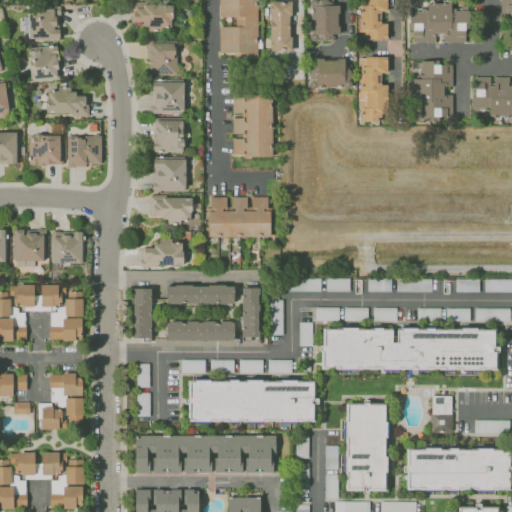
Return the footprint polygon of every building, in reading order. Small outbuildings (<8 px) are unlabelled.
[(256,0),(218,0),(218,16),(235,16),(235,26),(218,26),(218,52),(236,52),(236,57),(257,57),(256,0)] [(309,0),(309,40),(329,40),(329,34),(338,34),(338,0),(309,0)] [(386,37),(386,23),(379,23),(378,10),(386,10),(386,0),(359,0),(360,38),(386,37)] [(511,0),(499,0),(500,15),(511,15),(511,0)] [(289,1),(269,1),(270,50),(290,50),(289,1)] [(172,4),(130,2),(130,21),(145,21),(145,27),(171,28),(172,4)] [(466,41),(466,10),(450,10),(450,2),(426,3),(426,10),(408,11),(408,30),(412,29),(412,41),(435,41),(434,32),(442,32),(442,41),(466,41)] [(24,12),(24,39),(57,38),(57,11),(24,12)] [(147,74),(176,73),(175,41),(146,42),(147,74)] [(58,78),(57,45),(27,46),(28,79),(58,78)] [(386,56),(359,56),(359,121),(379,121),(379,113),(386,113),(387,84),(379,84),(379,72),(386,72),(386,56)] [(309,85),(344,84),(344,58),(309,59),(309,85)] [(451,117),(452,94),(445,94),(445,86),(451,86),(451,72),(445,72),(445,61),(417,60),(417,78),(411,78),(411,116),(451,117)] [(471,109),(488,110),(488,113),(511,113),(511,85),(507,85),(507,76),(491,75),(491,77),(472,76),(471,109)] [(151,112),(183,112),(183,81),(152,80),(151,112)] [(0,112),(8,111),(4,81),(0,81),(0,112)] [(75,95),(75,89),(45,89),(46,113),(86,112),(85,95),(75,95)] [(271,156),(271,94),(232,94),(232,115),(232,133),(241,133),(241,138),(232,138),(232,156),(271,156)] [(183,118),(153,117),(153,150),(182,151),(183,118)] [(0,163),(16,164),(17,131),(0,131),(0,163)] [(59,134),(27,134),(28,164),(60,164),(59,134)] [(100,164),(100,134),(66,134),(66,165),(100,164)] [(185,158),(153,157),(152,189),(184,190),(185,158)] [(191,196),(152,195),(151,218),(190,219),(191,196)] [(269,236),(268,196),(248,196),(230,196),(230,206),(225,206),(225,196),(209,196),(209,206),(206,206),(207,237),(269,236)] [(11,229),(12,260),(44,260),(44,229),(23,230),(23,229),(11,229)] [(50,263),(82,262),(82,230),(50,231),(50,263)] [(182,266),(182,242),(172,242),(172,238),(155,238),(155,246),(140,246),(140,265),(182,266)] [(320,279),(288,278),(287,291),(320,291),(320,279)] [(349,278),(325,278),(325,291),(349,291),(349,278)] [(367,291),(391,291),(391,278),(368,278),(367,291)] [(511,291),(511,278),(484,279),(484,292),(511,291)] [(396,291),(431,291),(431,279),(396,279),(396,291)] [(479,279),(455,279),(455,291),(478,292),(479,279)] [(166,304),(233,302),(233,283),(165,285),(166,304)] [(34,285),(9,284),(9,295),(13,295),(13,306),(33,306),(34,285)] [(59,285),(41,284),(40,305),(59,306),(59,285)] [(151,337),(150,287),(132,287),(133,338),(151,337)] [(258,287),(241,287),(240,336),(257,337),(258,287)] [(0,340),(12,340),(12,325),(25,325),(24,309),(10,309),(9,291),(0,291),(0,340)] [(49,339),(81,340),(82,291),(66,291),(66,307),(57,307),(57,312),(49,312),(49,339)] [(282,299),(269,299),(269,334),(282,334),(282,299)] [(467,306),(453,310),(455,320),(470,316),(467,306)] [(338,307),(315,307),(315,320),(338,320),(338,307)] [(343,320),(367,320),(367,307),(343,307),(343,320)] [(372,320),(396,320),(396,307),(373,307),(372,320)] [(440,320),(440,308),(417,307),(417,319),(440,320)] [(509,308),(474,308),(474,321),(509,321),(509,308)] [(165,339),(233,339),(233,321),(166,320),(165,339)] [(311,346),(312,322),(299,322),(298,345),(311,346)] [(13,327),(13,340),(26,340),(25,326),(13,327)] [(321,368),(496,369),(496,345),(494,345),(494,328),(396,328),(396,341),(392,341),(392,328),(322,328),(321,368)] [(204,359),(181,359),(181,372),(204,372),(204,359)] [(233,360),(210,359),(209,370),(232,371),(233,360)] [(262,360),(238,359),(238,372),(262,372),(262,360)] [(291,360),(268,359),(268,372),(290,373),(291,360)] [(149,386),(148,363),(136,363),(136,387),(149,386)] [(0,395),(13,396),(13,389),(25,389),(25,373),(0,372),(0,395)] [(41,428),(66,428),(66,422),(81,422),(81,373),(50,373),(49,406),(41,406),(41,428)] [(314,421),(314,380),(188,380),(188,421),(314,421)] [(149,415),(149,392),(136,393),(136,416),(149,415)] [(451,395),(430,395),(431,432),(452,431),(451,395)] [(29,413),(29,402),(13,402),(13,414),(29,413)] [(346,404),(345,491),(385,492),(386,404),(346,404)] [(509,420),(474,420),(474,432),(509,432),(509,420)] [(274,473),(274,436),(135,435),(134,472),(274,473)] [(295,457),(308,458),(308,444),(295,444),(295,457)] [(337,446),(325,446),(324,469),(337,469),(337,446)] [(508,489),(508,449),(406,448),(405,489),(508,489)] [(0,507),(25,508),(26,480),(16,480),(17,474),(33,474),(33,475),(59,475),(59,480),(50,480),(49,506),(82,507),(83,459),(65,459),(65,452),(37,452),(37,453),(10,452),(9,460),(0,459),(0,507)] [(307,492),(309,463),(299,463),(298,492),(307,492)] [(325,498),(337,497),(337,474),(324,474),(325,498)] [(134,490),(134,511),(198,511),(198,489),(134,490)] [(259,511),(259,496),(227,497),(227,511),(259,511)] [(368,511),(369,501),(334,501),(334,511),(368,511)] [(414,511),(415,501),(380,501),(379,511),(414,511)]
